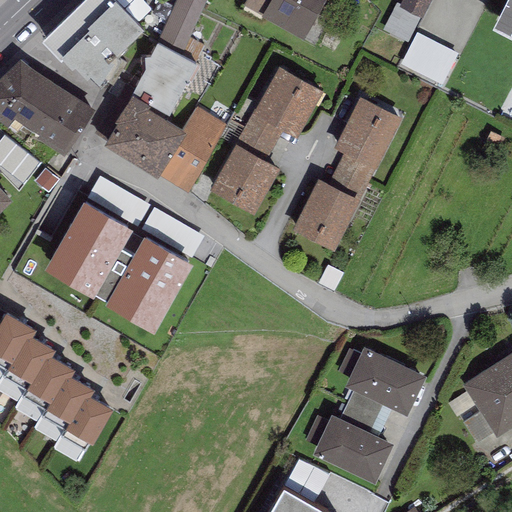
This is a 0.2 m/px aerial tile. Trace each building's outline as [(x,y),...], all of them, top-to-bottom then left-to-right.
[(71,0),(41,30),(74,64),(76,63),(85,72),(87,70),(102,85),(107,79),(109,82),(128,64),(118,53),(144,27),(138,21),(143,16),(127,0),(71,0)] [(174,0),(160,37),(183,50),(205,0),(174,0)] [(245,0),(302,32),(319,0),(245,0)] [(408,39),(422,13),(398,1),(396,0),(383,26),(408,39)] [(398,0),(398,1),(422,13),(428,0),(398,0)] [(511,0),(500,0),(492,17),(511,27),(511,0)] [(459,51),(419,31),(403,63),(442,83),(459,51)] [(147,100),(167,111),(197,57),(183,50),(160,37),(157,36),(150,49),(144,50),(145,59),(131,85),(149,96),(147,100)] [(20,52),(0,70),(0,114),(7,121),(16,129),(20,124),(36,132),(64,150),(94,103),(20,52)] [(279,60),(252,107),(254,108),(284,125),(296,131),(322,85),(279,60)] [(149,96),(131,85),(115,113),(107,108),(94,131),(157,169),(185,123),(167,111),(147,100),(149,96)] [(360,91),(334,141),(345,146),(376,162),(402,112),(360,91)] [(197,104),(185,123),(157,169),(187,190),(225,122),(197,104)] [(254,108),(253,108),(237,138),(267,155),(284,125),(254,108)] [(236,138),(209,183),(253,209),(279,163),(267,155),(237,138),(236,138)] [(0,168),(24,189),(42,167),(10,140),(0,151),(0,168)] [(376,162),(345,146),(328,177),(360,194),(376,162)] [(57,176),(45,166),(34,179),(47,189),(57,176)] [(318,172),(292,222),(334,244),(360,194),(328,177),(318,172)] [(0,179),(0,202),(12,192),(0,179)] [(132,220),(84,191),(45,258),(152,321),(192,254),(144,226),(132,246),(120,240),(132,220)] [(35,322),(4,305),(0,312),(0,347),(11,354),(28,326),(32,328),(35,322)] [(32,328),(28,326),(11,354),(7,361),(31,374),(47,346),(51,348),(55,341),(32,328)] [(364,341),(345,380),(406,409),(425,370),(364,341)] [(51,348),(47,346),(31,374),(27,381),(50,394),(65,366),(70,369),(74,361),(51,348)] [(511,346),(462,379),(496,431),(511,420),(511,346)] [(70,369),(65,366),(50,394),(46,401),(69,414),(85,385),(90,388),(94,382),(70,369)] [(90,388),(85,385),(69,414),(65,421),(92,436),(112,400),(90,388)] [(331,408),(313,447),(375,476),(393,437),(331,408)] [(336,511),(338,509),(285,477),(263,511),(336,511)]
